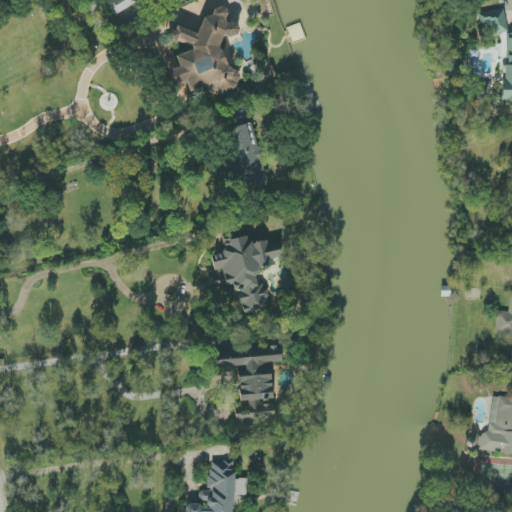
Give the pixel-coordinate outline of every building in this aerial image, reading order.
[(107,0),(107,1),(114,14),(139,0),(154,0),(155,2),(159,0),(107,0)] [(235,84),(220,40),(240,33),(235,20),(229,22),(224,8),(197,18),(199,24),(169,35),(173,46),(189,40),(192,50),(176,56),(180,67),(167,71),(172,87),(185,82),(191,99),(235,84)] [(491,35),(508,31),(503,9),(479,15),(482,26),(489,24),(491,35)] [(276,77),(271,67),(259,72),(264,82),(276,77)] [(224,132),(244,192),(268,184),(248,123),(224,132)] [(267,307),(263,287),(257,286),(256,282),(258,268),(272,265),(273,259),(281,257),(277,243),(268,245),(267,240),(250,244),(248,236),(224,242),(222,254),(214,256),(213,264),(215,271),(222,269),(226,285),(236,286),(242,313),(267,307)] [(511,291),(510,291),(509,312),(496,311),(494,334),(511,335),(511,291)] [(275,424),(270,363),(282,362),(281,347),(248,350),(249,358),(216,361),(216,369),(238,367),(240,405),(235,405),(236,422),(243,422),(244,427),(275,424)] [(511,398),(493,396),(488,435),(479,434),(478,450),(511,454),(511,398)] [(233,511),(233,505),(238,505),(238,496),(247,495),(246,479),(235,480),(234,462),(208,462),(210,491),(199,491),(199,504),(185,505),(185,511),(233,511)]
